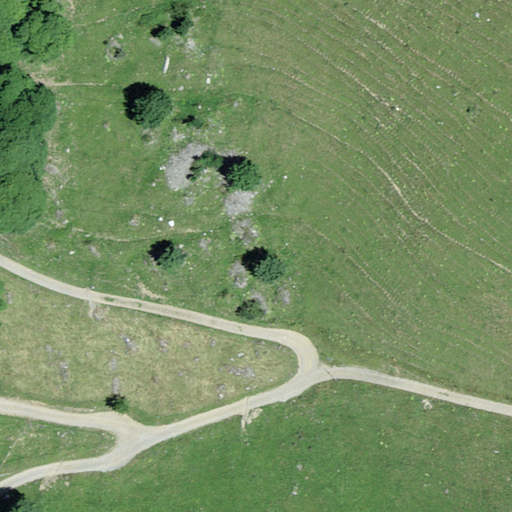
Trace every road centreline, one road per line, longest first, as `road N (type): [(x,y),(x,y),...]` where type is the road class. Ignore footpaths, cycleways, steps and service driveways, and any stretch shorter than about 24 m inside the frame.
road 1 (track): [(308,377),(304,349),(275,336),(58,286),(0,258)]
road 2 (track): [(0,494),(23,475),(107,460),(308,377)]
road 3 (track): [(511,407),(379,373),(308,377)]
road 4 (track): [(0,401),(122,421),(151,440)]
